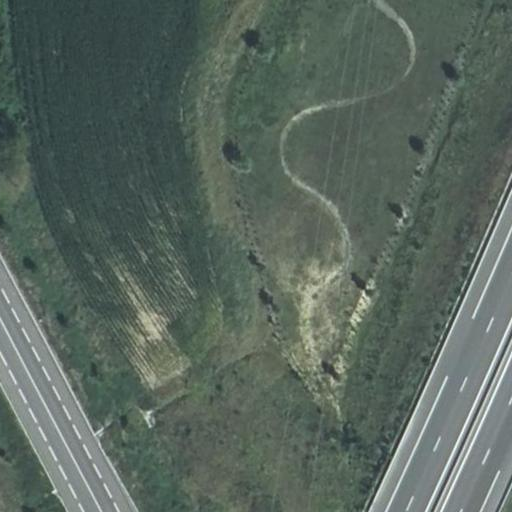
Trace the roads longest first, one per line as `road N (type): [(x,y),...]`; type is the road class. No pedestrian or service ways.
road 1 (motorway): [(511,247),(396,511)]
road 2 (secondary): [(98,511),(0,324)]
road 3 (motorway): [(450,511),(511,371)]
